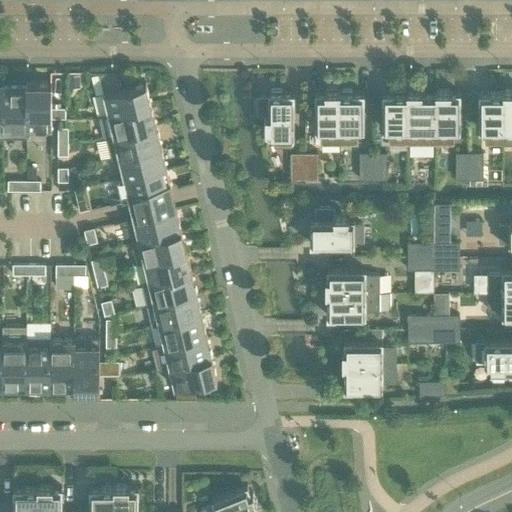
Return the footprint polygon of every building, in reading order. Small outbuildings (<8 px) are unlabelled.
[(98,71),(108,114),(151,103),(146,82),(121,87),(117,71),(98,71)] [(2,137),(26,137),(26,81),(25,81),(25,86),(2,86),(2,137)] [(26,81),(26,137),(27,137),(27,132),(51,132),(51,118),(51,107),(51,81),(26,81)] [(321,143),(339,143),(339,89),(337,89),(337,87),(326,87),(326,89),(324,89),(324,91),(315,91),(315,98),(315,129),(321,129),(321,143)] [(511,88),(502,89),(502,91),(503,143),(511,142),(511,88)] [(265,129),(269,129),(269,134),(274,134),(274,143),(291,143),(291,134),(293,134),(293,98),(294,98),(294,91),(283,91),(281,91),(281,89),(271,89),(271,91),(269,91),(269,95),(257,95),(257,114),(265,114),(265,129)] [(339,89),(339,143),(357,143),(357,129),(363,129),(363,98),(363,91),(353,91),(352,91),(352,89),(341,89),(341,91),(340,91),(340,89),(339,89)] [(389,143),(407,143),(406,91),(405,91),(405,89),(394,89),(394,91),(393,91),(382,91),(382,98),(383,98),(383,128),(389,128),(389,143)] [(407,143),(435,143),(435,91),(422,91),(422,89),(406,89),(406,91),(407,143)] [(435,91),(435,143),(453,143),(453,129),(459,129),(459,98),(460,98),(460,91),(451,91),(451,89),(435,89),(435,91)] [(485,143),(503,143),(502,91),(489,91),(479,91),(479,98),(479,128),(485,128),(485,143)] [(108,114),(99,116),(104,137),(107,137),(106,136),(156,124),(151,103),(108,114)] [(65,107),(51,107),(51,118),(65,118),(65,107)] [(107,137),(112,157),(161,145),(156,124),(106,136),(107,137)] [(58,126),(57,140),(68,140),(68,126),(58,126)] [(68,140),(57,140),(57,154),(68,155),(68,140)] [(116,177),(117,178),(166,166),(161,145),(112,157),(112,158),(119,156),(123,176),(116,177)] [(291,178),(304,178),(304,151),(291,151),(291,178)] [(304,151),(304,178),(318,178),(318,151),(304,151)] [(359,178),(373,178),(373,151),(359,151),(359,178)] [(373,151),(373,178),(387,178),(387,151),(373,151)] [(456,178),(469,178),(469,151),(456,151),(456,178)] [(469,151),(469,178),(483,178),(483,151),(469,151)] [(57,180),(68,181),(68,167),(57,166),(57,180)] [(131,209),(133,217),(176,207),(174,198),(166,166),(117,178),(122,200),(129,199),(131,209)] [(8,190),(24,190),(24,179),(8,179),(8,190)] [(24,179),(24,190),(40,190),(40,179),(24,179)] [(89,207),(86,194),(76,196),(79,210),(89,207)] [(508,202),(494,202),(494,210),(508,211),(508,202)] [(435,203),(435,214),(449,214),(449,203),(435,203)] [(310,243),(318,243),(318,242),(354,242),(354,241),(363,241),(363,223),(354,223),(354,218),(349,218),(349,214),(334,214),(334,206),(315,206),(315,218),(311,218),(311,232),(310,232),(310,243)] [(176,207),(133,217),(126,219),(132,241),(181,229),(176,207)] [(499,241),(509,241),(509,242),(511,242),(511,217),(509,218),(509,223),(499,223),(499,241)] [(84,230),(86,238),(87,243),(97,241),(94,227),(84,230)] [(132,241),(137,262),(186,250),(181,229),(132,241)] [(408,241),(408,255),(434,255),(434,241),(408,241)] [(434,241),(434,255),(459,255),(459,241),(434,241)] [(142,282),(142,283),(191,271),(186,250),(137,262),(137,263),(144,261),(149,280),(142,282)] [(408,269),(434,269),(434,255),(408,255),(408,269)] [(434,255),(434,269),(459,269),(459,255),(434,255)] [(91,259),(94,273),(104,270),(101,257),(91,259)] [(12,263),(12,274),(26,274),(26,263),(12,263)] [(26,274),(45,274),(45,263),(26,263),(26,274)] [(74,286),(74,274),(74,263),(55,263),(55,286),(74,286)] [(85,263),(74,263),(74,274),(85,274),(85,263)] [(325,276),(325,291),(379,291),(379,273),(365,273),(365,267),(334,267),(327,267),(327,276),(325,276)] [(488,273),(488,291),(511,290),(511,267),(502,267),(502,273),(488,273)] [(110,269),(104,270),(94,273),(97,286),(113,282),(110,269)] [(142,283),(147,304),(196,292),(191,271),(142,283)] [(434,289),(434,309),(450,309),(450,289),(434,289)] [(511,290),(488,291),(488,309),(502,309),(502,315),(511,314),(511,290)] [(379,291),(325,291),(325,292),(327,292),(327,305),(327,315),(334,315),(365,315),(365,309),(379,309),(379,291)] [(154,303),(159,323),(201,313),(196,292),(147,304),(147,305),(154,303)] [(111,299),(101,301),(104,315),(114,312),(111,299)] [(159,323),(164,344),(207,334),(201,313),(159,323)] [(408,314),(408,327),(434,327),(434,313),(408,314)] [(434,313),(434,327),(459,327),(459,314),(434,313)] [(106,318),(106,332),(116,332),(116,318),(106,318)] [(408,341),(434,341),(434,327),(408,327),(408,341)] [(434,327),(434,341),(459,341),(459,327),(434,327)] [(116,332),(106,332),(106,346),(116,346),(116,332)] [(164,344),(169,365),(212,355),(207,334),(164,344)] [(2,337),(2,387),(3,387),(3,382),(25,382),(25,387),(26,387),(26,339),(3,339),(3,337),(2,337)] [(29,339),(26,339),(26,387),(50,387),(50,337),(29,337),(29,339)] [(51,337),(50,337),(50,387),(51,387),(51,382),(73,382),(73,387),(74,387),(74,337),(73,337),(73,339),(51,339),(51,337)] [(99,337),(74,337),(74,387),(99,387),(99,374),(99,360),(99,337)] [(342,348),(342,363),(396,363),(396,346),(382,346),(382,340),(351,339),(344,339),(344,348),(342,348)] [(511,339),(485,340),(485,341),(475,341),(475,359),(485,359),(485,364),(490,364),(490,368),(503,368),(503,376),(511,375),(511,339)] [(212,355),(169,365),(177,397),(196,397),(192,383),(217,377),(212,355)] [(109,374),(109,360),(99,360),(99,374),(109,374)] [(119,360),(109,360),(109,374),(119,374),(119,360)] [(396,363),(342,363),(342,364),(344,364),(344,377),(344,387),(351,387),(382,387),(382,381),(396,381),(396,363)] [(419,380),(419,395),(445,393),(445,380),(419,380)] [(201,508),(202,511),(240,511),(258,505),(252,491),(250,492),(247,483),(240,486),(212,498),(214,503),(201,508)] [(37,511),(38,484),(37,484),(37,486),(24,486),(13,486),(13,493),(14,493),(14,501),(0,500),(0,511),(37,511)] [(38,484),(37,511),(75,511),(76,509),(61,509),(61,493),(62,493),(62,486),(53,486),(53,484),(38,484)] [(90,509),(76,509),(75,511),(113,511),(114,484),(113,484),(113,486),(100,486),(89,486),(89,493),(90,493),(90,509)] [(129,484),(114,484),(113,511),(137,511),(137,493),(138,493),(138,486),(129,486),(129,484)]
